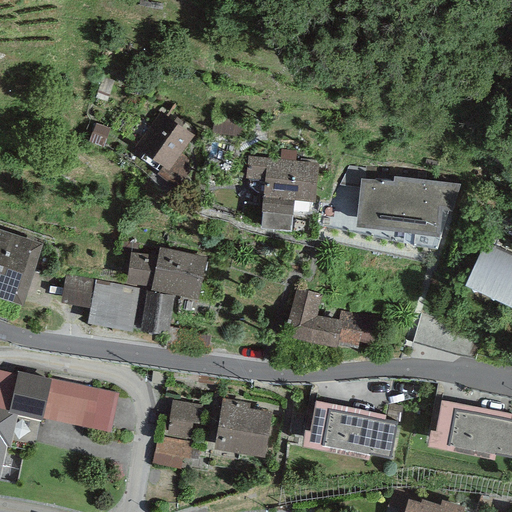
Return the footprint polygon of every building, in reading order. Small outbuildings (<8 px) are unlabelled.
[(181,138),(150,114),(119,154),(150,178),(181,138)] [(306,161),(244,158),(242,205),(304,207),(306,161)] [(393,177),(361,175),(355,222),(439,230),(442,206),(452,207),(459,182),(394,172),(393,177)] [(39,244),(0,230),(0,295),(19,301),(39,244)] [(511,253),(485,240),(466,278),(511,301),(511,253)] [(206,256),(158,245),(150,283),(198,294),(206,256)] [(140,288),(95,279),(86,320),(131,329),(140,288)] [(322,293),(297,287),(286,334),(336,345),(342,318),(317,313),(322,293)] [(173,293),(145,289),(139,329),(168,333),(173,293)] [(483,331),(419,312),(409,344),(473,363),(483,331)] [(114,391),(0,367),(0,403),(18,408),(107,426),(114,391)] [(251,401),(221,397),(214,444),(265,452),(271,409),(250,406),(251,401)] [(398,413),(316,397),(310,425),(304,424),(301,440),(369,453),(371,447),(391,451),(398,413)] [(202,404),(171,398),(164,433),(190,437),(193,420),(199,421),(202,404)] [(0,403),(0,469),(1,470),(7,443),(10,444),(18,408),(0,403)] [(511,450),(511,419),(428,403),(419,447),(509,465),(511,450)] [(193,442),(157,435),(152,461),(180,466),(181,456),(190,458),(193,442)] [(460,511),(463,505),(409,491),(403,511),(460,511)]
